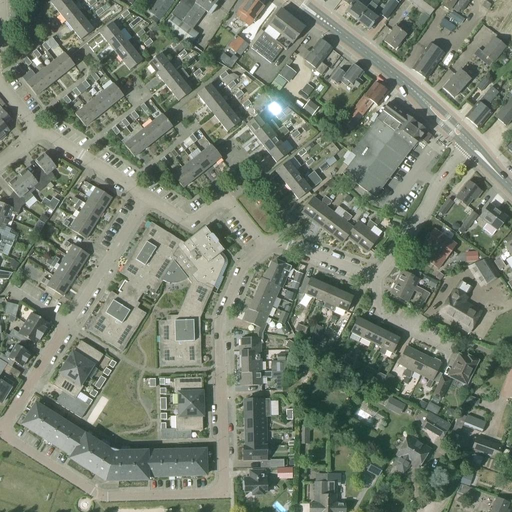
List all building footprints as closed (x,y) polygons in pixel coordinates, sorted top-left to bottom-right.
[(53,0),(50,3),(57,12),(70,2),(67,0),(53,0)] [(156,0),(147,13),(159,22),(173,3),(168,0),(156,0)] [(172,16),(163,27),(166,29),(173,34),(190,45),(197,36),(189,30),(190,29),(191,30),(204,12),(209,16),(215,8),(213,6),(217,0),(182,0),(171,15),(172,16)] [(251,0),(246,0),(238,11),(234,16),(248,27),(249,26),(248,26),(251,22),(254,24),(254,23),(259,16),(259,17),(259,16),(257,14),(262,8),(262,9),(263,8),(251,0)] [(344,13),(356,22),(365,10),(353,1),(354,0),(344,0),(344,1),(350,5),(344,13)] [(391,0),(390,0),(383,10),(380,14),(387,19),(398,4),(391,0)] [(430,0),(406,0),(429,17),(437,5),(430,0)] [(443,0),(440,5),(448,11),(455,0),(443,0)] [(485,1),(481,6),(487,11),(491,6),(485,1)] [(70,2),(57,12),(65,22),(77,12),(70,2)] [(365,10),(356,22),(368,31),(377,19),(371,14),(375,7),(370,3),(365,10)] [(219,13),(223,17),(230,10),(226,6),(219,13)] [(94,13),(97,17),(103,12),(100,9),(94,13)] [(268,26),(250,49),(270,65),(283,49),(286,51),(291,44),(291,45),(304,29),(280,10),(275,17),(268,26)] [(65,22),(72,32),(85,22),(77,12),(65,22)] [(123,20),(129,15),(126,12),(120,16),(123,20)] [(131,29),(137,25),(134,21),(128,26),(131,29)] [(242,31),(245,25),(239,21),(236,28),(242,31)] [(85,22),(72,32),(80,41),(93,31),(85,22)] [(398,23),(383,42),(394,50),(395,51),(400,45),(399,44),(408,31),(398,23)] [(98,34),(106,43),(119,33),(111,24),(98,34)] [(135,35),(138,39),(144,34),(141,31),(135,35)] [(126,43),(119,33),(106,43),(114,53),(126,43)] [(228,46),(228,47),(235,53),(243,42),(236,36),(235,37),(236,37),(229,47),(228,46)] [(179,39),(176,42),(170,47),(172,50),(173,49),(177,54),(184,48),(180,44),(182,42),(179,39)] [(493,39),(480,54),(493,65),(506,49),(504,47),(493,39)] [(146,48),(152,43),(149,40),(143,45),(146,48)] [(325,58),(331,50),(319,41),(309,54),(304,60),(311,66),(315,69),(314,71),(321,76),(327,68),(321,63),(325,58)] [(50,49),(45,43),(41,46),(46,52),(50,49)] [(134,52),(126,43),(114,53),(121,62),(134,52)] [(424,51),(411,70),(425,79),(438,61),(438,60),(442,55),(438,52),(433,49),(428,46),(425,51),(424,51)] [(35,51),(33,53),(32,54),(37,60),(40,57),(35,51)] [(180,59),(186,55),(183,51),(177,56),(180,59)] [(142,61),(134,52),(121,62),(129,72),(142,61)] [(54,61),(64,74),(74,66),(63,54),(54,61)] [(147,64),(155,74),(168,64),(160,54),(147,64)] [(26,58),(23,61),(28,67),(31,64),(26,58)] [(45,69),(55,82),(64,74),(54,61),(45,69)] [(194,64),(191,61),(185,66),(188,69),(194,64)] [(175,73),(168,64),(155,74),(163,83),(175,73)] [(16,66),(13,69),(18,75),(21,72),(16,66)] [(362,74),(352,66),(345,75),(338,70),(330,81),(337,86),(340,83),(346,87),(348,84),(352,87),(353,86),(356,88),(361,82),(358,80),(362,74)] [(285,67),(277,77),(288,84),(295,75),(285,67)] [(35,77),(45,89),(55,82),(45,69),(35,77)] [(453,77),(442,89),(453,98),(463,87),(469,80),(466,78),(460,71),(459,71),(453,77)] [(183,83),(175,73),(163,83),(170,93),(183,83)] [(98,80),(94,74),(90,77),(95,83),(98,80)] [(26,84),(36,97),(45,89),(35,77),(26,84)] [(486,86),(489,83),(484,79),(481,82),(476,88),(481,92),(486,86)] [(89,88),(84,82),(81,84),(86,90),(89,88)] [(191,92),(183,83),(170,93),(178,102),(191,92)] [(387,93),(374,83),(364,96),(342,123),(350,130),(372,103),(377,107),(387,93)] [(307,97),(313,89),(306,84),(300,92),(307,97)] [(113,105),(122,97),(112,85),(103,92),(113,105)] [(196,95),(204,105),(216,95),(209,85),(196,95)] [(491,88),(483,97),(486,100),(489,103),(497,93),(491,88)] [(80,95),(75,89),(71,92),(76,98),(80,95)] [(93,100),(103,112),(113,105),(103,92),(93,100)] [(204,105),(212,114),(224,104),(216,95),(204,105)] [(511,117),(511,95),(508,100),(504,97),(501,101),(505,105),(494,119),(504,127),(511,117)] [(478,103),(465,118),(477,129),(491,114),(485,109),(489,103),(486,100),(483,97),(478,103)] [(93,100),(84,107),(94,120),(103,112),(93,100)] [(308,101),(302,110),(311,117),(318,108),(308,101)] [(425,131),(388,104),(388,103),(350,154),(354,157),(341,174),(374,199),(419,139),(425,143),(427,140),(430,136),(424,132),(425,131)] [(224,104),(212,114),(219,124),(232,114),(224,104)] [(148,111),(143,105),(139,108),(144,114),(148,111)] [(84,107),(74,115),(84,128),(94,120),(84,107)] [(0,140),(0,141),(4,137),(4,136),(8,132),(0,121),(0,120),(6,116),(0,109),(0,140)] [(138,118),(133,112),(130,115),(134,121),(138,118)] [(275,117),(278,121),(284,116),(281,113),(275,117)] [(232,114),(219,124),(227,133),(239,123),(232,114)] [(162,135),(171,128),(161,115),(152,123),(162,135)] [(253,135),(265,125),(258,116),(245,126),(253,135)] [(129,126),(124,120),(121,122),(125,128),(129,126)] [(283,127),(285,130),(291,126),(289,122),(283,127)] [(142,130),(152,143),(162,135),(152,123),(142,130)] [(253,135),(260,145),(273,135),(265,125),(253,135)] [(142,130),(133,138),(143,151),(152,143),(142,130)] [(290,136),(293,140),(299,135),(296,131),(290,136)] [(196,142),(192,135),(188,138),(193,144),(196,142)] [(260,145),(268,154),(281,144),(273,135),(260,145)] [(143,151),(133,138),(123,146),(133,158),(143,151)] [(187,149),(182,143),(179,146),(184,152),(187,149)] [(281,144),(268,154),(276,164),(288,154),(281,144)] [(201,154),(211,166),(220,159),(210,146),(201,154)] [(178,157),(173,150),(169,153),(174,159),(178,157)] [(297,154),(299,158),(306,153),(303,150),(297,154)] [(42,172),(38,176),(46,186),(54,179),(52,175),(50,172),(55,168),(50,162),(51,162),(49,158),(46,156),(45,157),(43,154),(34,162),(42,172)] [(201,174),(211,166),(201,154),(191,161),(201,174)] [(405,164),(411,166),(414,158),(408,156),(405,164)] [(62,157),(60,161),(73,168),(75,163),(62,157)] [(160,161),(165,167),(168,164),(163,158),(160,161)] [(307,167),(313,163),(311,159),(305,164),(307,167)] [(192,181),(201,174),(191,161),(182,169),(192,181)] [(282,182),(295,172),(287,162),(275,172),(282,182)] [(321,173),(328,168),(324,163),(318,168),(321,173)] [(182,189),(192,181),(182,169),(172,176),(182,189)] [(38,192),(46,186),(38,176),(33,180),(25,170),(16,178),(30,194),(35,190),(38,192)] [(295,172),(282,182),(290,191),(302,181),(295,172)] [(313,173),(302,181),(290,191),(298,201),(310,191),(310,190),(321,182),(313,173)] [(32,197),(30,194),(16,178),(7,185),(15,195),(9,200),(20,208),(32,197)] [(332,190),(336,184),(330,180),(326,186),(332,190)] [(467,182),(455,198),(466,207),(472,199),(474,201),(481,193),(478,191),(479,191),(467,182)] [(88,199),(104,209),(111,199),(95,189),(88,199)] [(311,221),(328,199),(324,197),(321,200),(321,202),(320,204),(313,198),(301,213),(311,221)] [(50,202),(46,207),(52,211),(58,201),(52,198),(50,202)] [(82,209),(98,219),(104,209),(88,199),(82,209)] [(311,221),(321,229),(333,213),(325,208),(326,206),(328,206),(331,202),(328,199),(311,221)] [(0,216),(7,220),(10,213),(12,214),(17,215),(20,208),(9,200),(6,207),(0,204),(0,216)] [(447,200),(437,212),(442,216),(452,203),(447,200)] [(506,218),(489,205),(479,218),(486,224),(487,223),(497,231),(506,218)] [(75,220),(91,229),(98,219),(82,209),(75,220)] [(331,237),(348,215),(344,212),(341,216),(341,218),(340,219),(333,213),(321,229),(331,237)] [(466,230),(477,216),(472,212),(461,226),(466,230)] [(346,238),(353,229),(345,223),(346,222),(348,221),(351,217),(348,215),(331,237),(341,244),(346,238)] [(0,235),(7,239),(13,241),(15,235),(12,233),(10,232),(12,229),(8,226),(5,225),(7,220),(0,216),(0,235)] [(91,229),(75,220),(69,230),(85,240),(91,229)] [(356,246),(372,224),(369,221),(366,225),(366,227),(365,228),(357,222),(353,229),(346,238),(356,246)] [(169,270),(174,263),(176,260),(170,257),(180,242),(173,238),(167,234),(150,223),(147,230),(139,243),(138,243),(131,254),(123,267),(119,273),(128,279),(126,283),(124,282),(118,292),(119,293),(117,297),(111,293),(107,299),(103,305),(99,311),(91,324),(87,330),(122,352),(125,346),(133,333),(134,333),(137,327),(141,320),(141,321),(145,315),(136,309),(139,304),(136,303),(142,294),(144,295),(147,291),(154,295),(157,289),(165,276),(166,276),(169,270)] [(372,224),(356,246),(366,253),(378,238),(370,232),(371,231),(373,230),(376,226),(372,224)] [(180,242),(170,257),(176,260),(189,277),(191,277),(196,283),(204,286),(203,288),(211,292),(212,287),(217,289),(222,278),(221,278),(226,266),(226,264),(226,262),(226,260),(225,259),(220,253),(222,251),(216,244),(217,243),(211,235),(210,236),(204,228),(183,244),(180,242)] [(423,243),(434,251),(427,261),(437,268),(444,258),(454,244),(433,229),(423,243)] [(0,255),(1,256),(5,245),(10,247),(13,241),(7,239),(0,235),(0,255)] [(72,246),(66,256),(81,266),(88,256),(72,246)] [(477,253),(465,253),(465,262),(477,261),(477,253)] [(59,266),(75,276),(81,266),(66,256),(59,266)] [(502,262),(499,258),(493,262),(496,266),(502,262)] [(496,272),(487,259),(474,264),(485,280),(496,272)] [(159,359),(160,366),(200,365),(200,358),(199,343),(199,336),(199,328),(199,319),(202,313),(201,312),(208,298),(211,292),(203,288),(204,286),(196,283),(191,277),(189,277),(176,260),(174,263),(191,284),(177,316),(166,317),(166,322),(158,322),(159,329),(159,337),(159,345),(160,359),(159,359)] [(267,270),(286,278),(290,268),(275,261),(271,263),(267,270)] [(496,266),(499,270),(504,267),(502,262),(496,266)] [(59,266),(53,277),(69,287),(75,276),(59,266)] [(263,281),(279,288),(281,289),(286,278),(267,270),(263,281)] [(395,282),(412,291),(418,279),(400,271),(395,282)] [(69,287),(53,277),(46,287),(62,297),(69,287)] [(313,299),(320,284),(309,279),(303,294),(313,299)] [(257,290),(275,298),(279,288),(263,281),(261,280),(257,290)] [(412,291),(395,282),(389,294),(407,302),(412,291)] [(320,284),(313,299),(324,303),(331,288),(320,284)] [(324,303),(322,308),(332,312),(334,308),(335,308),(341,293),(331,288),(324,303)] [(253,299),(271,307),(275,298),(257,290),(253,299)] [(423,290),(420,295),(426,299),(429,294),(423,290)] [(464,303),(466,298),(453,290),(438,315),(469,333),(481,312),(464,303)] [(341,293),(335,308),(345,313),(352,297),(341,293)] [(420,295),(418,299),(424,303),(426,299),(420,295)] [(248,310),(266,318),(271,307),(253,299),(248,310)] [(6,304),(3,315),(9,315),(12,305),(6,304)] [(18,307),(12,305),(9,315),(15,318),(18,307)] [(266,318),(248,310),(243,322),(256,327),(254,333),(262,334),(266,325),(264,324),(266,318)] [(288,315),(287,315),(281,312),(277,323),(283,325),(284,324),(288,315)] [(30,314),(24,324),(42,335),(46,330),(45,329),(48,325),(30,314)] [(297,325),(294,331),(299,333),(302,327),(301,327),(305,319),(301,317),(298,325),(297,325)] [(360,339),(367,324),(357,319),(350,334),(360,339)] [(42,335),(24,324),(18,334),(12,330),(8,336),(21,344),(25,339),(35,345),(38,341),(39,341),(42,335)] [(367,324),(360,339),(370,344),(378,329),(367,324)] [(370,344),(381,349),(388,334),(378,329),(370,344)] [(240,352),(260,351),(260,344),(262,344),(262,334),(254,333),(254,339),(240,339),(240,352)] [(381,349),(378,354),(383,356),(385,351),(391,354),(394,355),(398,348),(395,346),(398,339),(388,334),(381,349)] [(288,341),(285,348),(291,350),(294,344),(288,341)] [(72,354),(91,367),(94,369),(103,356),(80,342),(72,354)] [(0,361),(6,365),(11,368),(14,363),(22,367),(24,363),(25,363),(29,357),(28,357),(30,355),(15,346),(10,354),(6,352),(4,356),(0,353),(0,361)] [(401,376),(405,378),(417,353),(405,347),(397,365),(406,369),(405,370),(403,371),(401,376)] [(240,363),(260,362),(260,351),(240,352),(240,363)] [(420,375),(428,358),(417,353),(405,378),(402,383),(406,385),(411,375),(410,373),(411,371),(420,375)] [(66,363),(86,376),(91,367),(72,354),(66,363)] [(449,376),(465,384),(476,362),(468,358),(467,361),(459,357),(449,376)] [(428,358),(420,375),(428,379),(424,387),(429,389),(433,382),(431,381),(440,364),(439,363),(439,362),(433,359),(433,360),(428,358)] [(0,402),(1,403),(10,389),(0,383),(1,382),(0,381),(0,375),(6,365),(0,361),(0,402)] [(261,373),(260,362),(240,363),(241,373),(261,373)] [(60,373),(80,385),(86,376),(66,363),(60,373)] [(105,369),(102,374),(107,377),(110,372),(105,369)] [(261,373),(241,373),(241,386),(261,386),(261,378),(271,378),(271,372),(261,373)] [(83,387),(80,385),(60,373),(60,374),(52,386),(65,394),(75,400),(76,398),(83,387)] [(379,373),(376,380),(382,383),(385,376),(379,373)] [(390,385),(394,377),(387,374),(383,382),(390,385)] [(97,382),(102,385),(105,380),(100,377),(97,382)] [(432,396),(440,400),(449,381),(441,378),(432,396)] [(174,394),(178,394),(201,394),(201,393),(201,379),(174,379),(174,394)] [(102,385),(97,382),(94,387),(99,390),(102,385)] [(92,390),(89,395),(94,398),(97,393),(92,390)] [(60,396),(55,403),(56,404),(81,419),(89,406),(76,398),(75,400),(65,394),(62,398),(60,396)] [(202,405),(201,394),(178,394),(178,405),(202,405)] [(279,413),(278,398),(270,398),(270,413),(279,413)] [(244,401),(244,418),(265,417),(269,417),(269,400),(244,401)] [(375,422),(381,413),(363,401),(357,410),(375,422)] [(438,409),(428,404),(424,410),(435,416),(438,409)] [(35,405),(29,415),(41,423),(48,412),(35,405)] [(202,405),(178,405),(178,416),(202,416),(202,405)] [(48,412),(41,423),(35,433),(53,445),(66,424),(48,412)] [(420,427),(442,440),(450,426),(428,413),(420,427)] [(453,429),(454,429),(460,432),(462,426),(481,434),(485,423),(459,413),(453,429)] [(35,433),(41,423),(29,415),(22,425),(35,433)] [(202,416),(178,416),(175,416),(175,430),(175,432),(187,431),(202,431),(202,416)] [(265,432),(265,417),(244,418),(245,433),(265,432)] [(66,424),(53,445),(72,456),(85,436),(66,424)] [(298,436),(297,445),(308,445),(309,436),(309,427),(298,426),(298,436)] [(175,430),(165,430),(160,430),(160,440),(190,440),(190,439),(190,436),(187,436),(187,431),(175,432),(175,430)] [(265,447),(265,432),(245,433),(245,447),(265,447)] [(146,477),(146,453),(118,453),(118,452),(117,452),(109,450),(109,451),(85,436),(72,456),(70,459),(101,479),(102,478),(110,480),(110,481),(147,480),(146,477)] [(403,475),(409,464),(418,470),(430,450),(407,436),(404,440),(396,456),(399,458),(393,468),(403,475)] [(476,438),(471,451),(490,457),(497,460),(501,447),(495,445),(476,438)] [(245,447),(243,447),(243,461),(266,460),(265,447),(245,447)] [(191,476),(190,463),(190,451),(168,452),(168,476),(191,476)] [(190,451),(190,463),(205,463),(204,451),(190,451)] [(467,461),(470,454),(463,451),(460,458),(467,461)] [(146,453),(146,477),(168,476),(168,452),(146,453)] [(366,472),(377,478),(383,468),(371,461),(366,472)] [(205,463),(190,463),(191,476),(205,475),(205,463)] [(291,479),(291,468),(280,468),(280,479),(291,479)] [(244,482),(242,482),(242,491),(244,491),(244,492),(252,492),(252,496),(263,496),(263,492),(265,492),(265,479),(264,479),(264,471),(249,472),(249,479),(244,479),(244,482)] [(463,473),(459,485),(468,488),(472,476),(463,473)] [(326,511),(327,496),(327,483),(326,483),(326,476),(314,475),(314,505),(309,504),(308,511),(326,511)] [(327,483),(327,496),(326,511),(344,511),(345,504),(336,504),(336,497),(336,483),(327,483)] [(472,499),(475,490),(463,487),(460,495),(472,499)] [(505,511),(508,503),(499,500),(495,499),(490,511),(505,511)]
